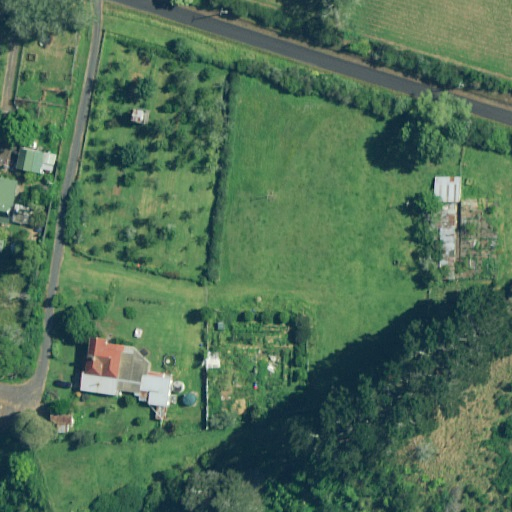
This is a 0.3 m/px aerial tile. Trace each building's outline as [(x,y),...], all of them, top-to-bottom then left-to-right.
[(59,153),(24,145),(19,166),(44,171),(45,167),(55,169),(59,153)] [(461,200),(462,174),(437,173),(436,199),(434,275),(459,276),(461,200)] [(17,201),(21,179),(0,174),(0,207),(15,210),(17,201)] [(15,210),(14,220),(32,224),(36,204),(17,201),(15,210)] [(29,245),(19,236),(9,246),(19,255),(29,245)] [(111,336),(92,334),(90,350),(84,388),(123,394),(124,389),(141,391),(140,400),(172,404),(176,373),(152,369),(155,347),(110,341),(111,336)] [(222,351),(210,350),(209,365),(222,366),(222,351)] [(80,407),(57,404),(54,429),(78,432),(80,407)]
